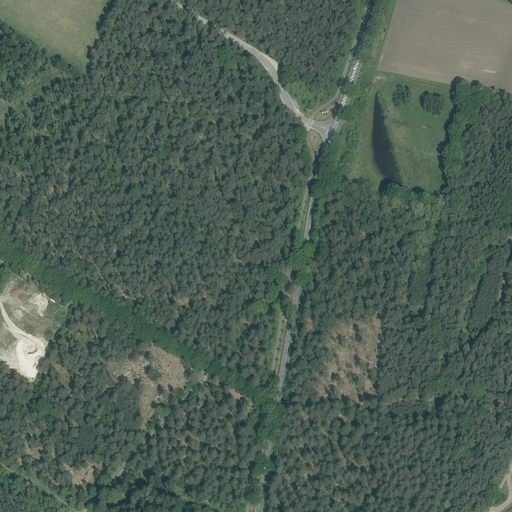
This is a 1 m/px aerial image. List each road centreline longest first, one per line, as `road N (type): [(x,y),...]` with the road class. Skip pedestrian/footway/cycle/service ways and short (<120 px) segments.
road 1 (secondary): [(318,188),(258,511)]
road 2 (track): [(511,395),(289,413),(214,367)]
road 3 (track): [(214,367),(0,243)]
road 4 (unclassified): [(335,132),(297,116),(261,57),(163,0)]
road 5 (unclassified): [(511,237),(318,188)]
road 6 (track): [(214,367),(85,511)]
road 7 (secondary): [(335,132),(380,0)]
